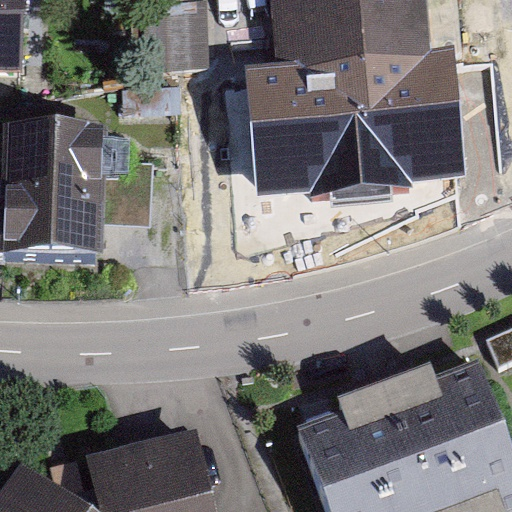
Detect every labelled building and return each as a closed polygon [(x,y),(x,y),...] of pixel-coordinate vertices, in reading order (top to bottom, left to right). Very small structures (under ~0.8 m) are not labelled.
[(50,0),(0,0),(0,52),(50,53),(50,0)] [(216,71),(215,0),(169,0),(170,71),(216,71)] [(483,0),(294,0),(302,204),(491,197),(483,0)] [(147,146),(27,145),(26,273),(145,274),(147,146)] [(8,184),(0,184),(0,254),(8,255),(8,184)] [(511,338),(501,342),(511,371),(511,370),(511,338)] [(511,511),(511,380),(322,445),(344,511),(511,511)] [(247,511),(236,447),(65,486),(38,511),(247,511)]
